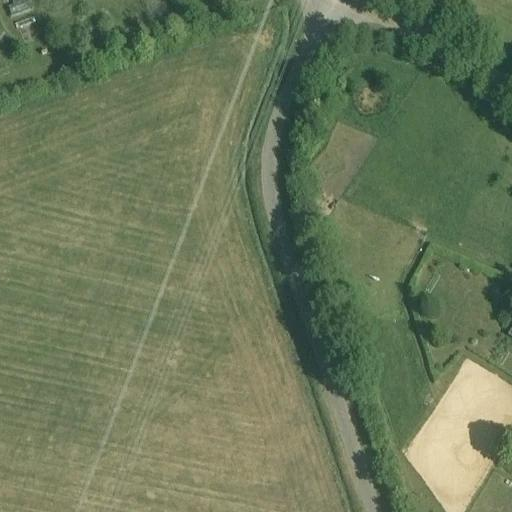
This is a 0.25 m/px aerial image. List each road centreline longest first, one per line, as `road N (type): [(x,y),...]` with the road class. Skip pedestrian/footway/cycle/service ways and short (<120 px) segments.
road 1 (unclassified): [(372,511),(267,181),(281,106),(329,0)]
road 2 (tertiary): [(511,95),(409,28),(343,0)]
